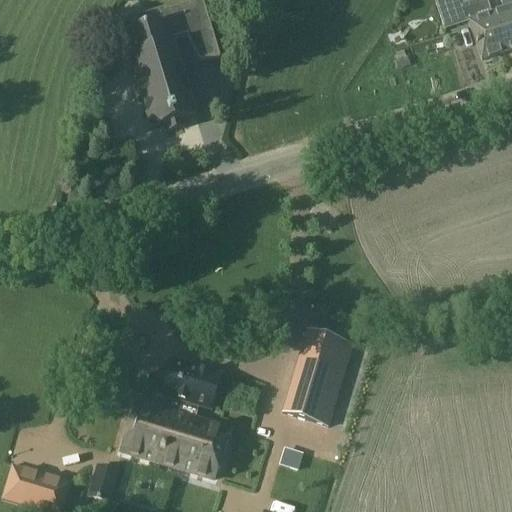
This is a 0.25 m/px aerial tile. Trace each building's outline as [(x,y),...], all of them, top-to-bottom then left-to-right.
[(481,62),(504,54),(491,15),(486,0),(478,0),(462,5),(460,0),(447,0),(456,27),(468,23),(481,62)] [(503,11),(491,15),(504,54),(511,51),(511,0),(499,0),(503,11)] [(202,62),(204,62),(209,62),(213,61),(217,60),(200,2),(164,13),(163,10),(121,23),(124,34),(123,35),(129,57),(126,58),(149,132),(161,128),(164,136),(184,130),(181,122),(194,118),(171,44),(168,45),(167,42),(184,37),(195,57),(196,58),(197,60),(198,60),(199,61),(201,62),(202,62)] [(282,416),(328,430),(352,348),(306,334),(282,416)] [(162,396),(176,401),(199,408),(210,411),(220,377),(172,363),(162,396)] [(195,422),(199,408),(176,401),(172,415),(136,404),(121,454),(213,482),(228,432),(195,422)] [(11,467),(1,502),(35,511),(62,511),(70,485),(11,467)] [(98,468),(88,499),(107,505),(117,474),(98,468)]
